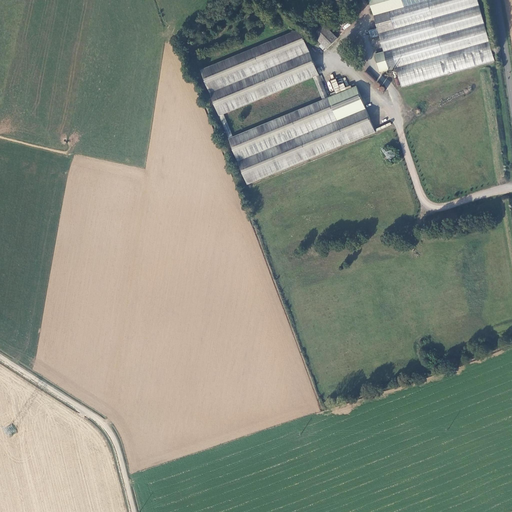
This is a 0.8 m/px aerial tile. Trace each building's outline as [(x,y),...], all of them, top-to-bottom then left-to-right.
[(368,0),(377,28),(379,36),(384,52),(375,54),(380,73),(397,68),(402,87),(495,61),(478,0),(368,0)] [(327,47),(336,37),(324,25),(314,34),(327,47)] [(377,28),(369,30),(371,38),(379,36),(377,28)] [(219,116),(320,74),(300,29),(201,70),(219,116)] [(371,76),(373,74),(367,68),(362,73),(372,82),(382,92),(385,89),(371,76)] [(356,86),(229,139),(248,185),(375,132),(356,86)]
